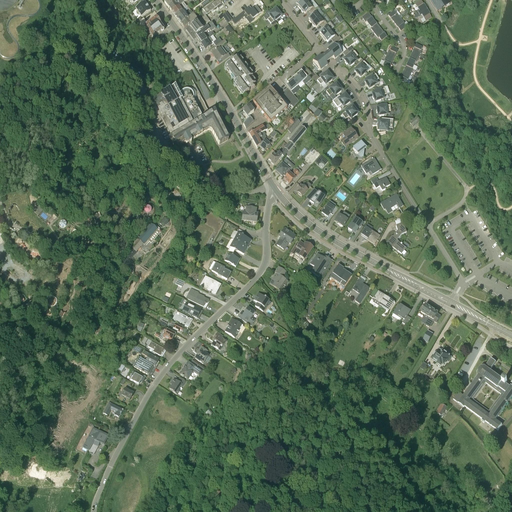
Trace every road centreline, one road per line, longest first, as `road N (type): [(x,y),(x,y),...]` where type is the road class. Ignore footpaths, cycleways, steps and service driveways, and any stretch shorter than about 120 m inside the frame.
road 1 (residential): [(136,415),(184,347),(261,271),(265,233)]
road 2 (secondary): [(276,190),(156,0)]
road 3 (secondary): [(451,304),(323,234),(276,190)]
road 4 (residential): [(426,226),(365,128),(359,90),(341,72)]
